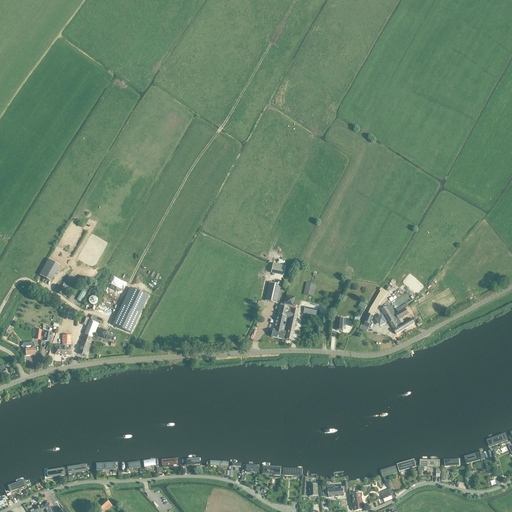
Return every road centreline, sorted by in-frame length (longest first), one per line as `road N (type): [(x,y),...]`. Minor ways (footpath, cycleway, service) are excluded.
road 1 (unclassified): [(511,286),(376,355),(293,350),(95,361),(0,389)]
road 2 (track): [(295,0),(109,319),(81,313),(28,280),(0,308)]
road 3 (residential): [(0,511),(83,482),(186,476),(237,484),(286,511)]
road 4 (residential): [(369,511),(418,485),(476,492),(511,480)]
